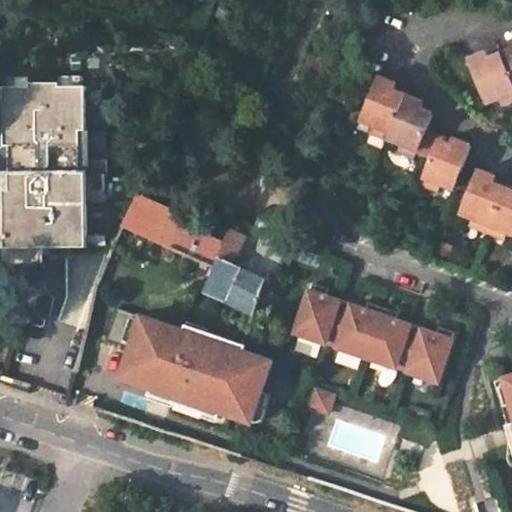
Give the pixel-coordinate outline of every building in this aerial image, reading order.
[(511,40),(509,41),(511,48),(501,52),(511,79),(511,40)] [(497,95),(500,103),(511,98),(511,79),(501,52),(489,56),(486,50),(467,58),(485,100),(497,95)] [(375,74),(364,100),(357,116),(368,122),(365,129),(383,137),(402,93),(390,88),(393,81),(375,74)] [(26,81),(1,81),(1,90),(26,90),(26,86),(26,81)] [(59,87),(59,90),(82,91),(82,82),(59,82),(59,87)] [(0,176),(0,251),(85,251),(86,180),(77,180),(77,135),(83,135),(82,91),(59,90),(59,87),(26,86),(26,90),(1,90),(1,150),(7,150),(7,176),(0,176)] [(410,157),(412,152),(420,132),(428,112),(418,107),(420,100),(402,93),(383,137),(394,142),(391,149),(410,157)] [(427,159),(436,138),(420,132),(412,152),(427,159)] [(83,135),(77,135),(77,180),(86,180),(86,135),(83,135)] [(449,136),(445,142),(436,138),(427,159),(417,181),(436,189),(439,182),(449,186),(466,144),(449,136)] [(492,178),(472,169),(469,177),(468,176),(454,211),(465,215),(462,223),(480,232),(499,188),(489,184),(492,178)] [(511,190),(511,193),(499,188),(480,232),(499,240),(502,231),(511,235),(511,190)] [(181,221),(133,199),(120,229),(166,249),(176,227),(178,228),(181,221)] [(176,227),(166,249),(212,268),(216,260),(221,247),(178,228),(176,227)] [(224,230),(217,245),(221,247),(216,260),(227,265),(240,236),(224,230)] [(227,265),(216,260),(212,268),(203,291),(249,313),(254,298),(259,280),(227,265)] [(432,377),(449,328),(439,324),(436,332),(395,318),(398,310),(368,300),(366,307),(325,293),(328,286),(312,280),(295,329),(432,377)] [(177,342),(132,329),(119,371),(172,391),(170,397),(228,417),(230,409),(249,416),(266,362),(179,334),(177,342)] [(333,398),(315,391),(309,409),(326,415),(333,398)]
